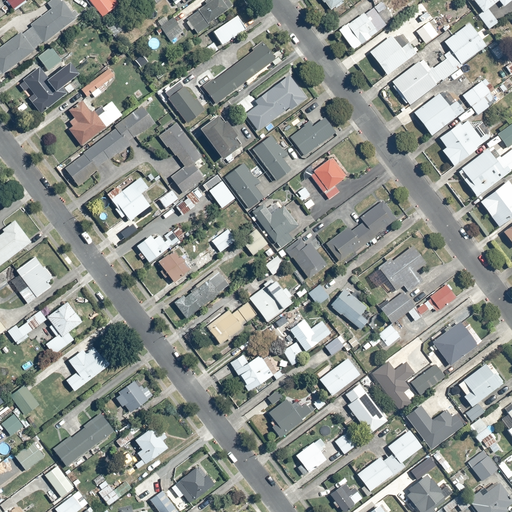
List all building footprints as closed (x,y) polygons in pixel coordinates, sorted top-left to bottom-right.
[(4,0),(13,11),(26,0),(4,0)] [(29,34),(37,46),(42,42),(43,44),(78,16),(72,9),(69,12),(60,0),(49,0),(47,3),(51,8),(30,25),(34,30),(29,34)] [(114,0),(88,0),(101,16),(118,4),(114,0)] [(205,6),(186,20),(184,22),(190,30),(193,28),(196,33),(232,8),(226,0),(210,0),(204,4),(205,6)] [(320,0),(323,3),(324,2),(329,9),(342,0),(320,0)] [(471,0),(482,12),(497,0),(498,0),(503,6),(509,0),(471,0)] [(363,13),(338,30),(352,49),(385,25),(373,8),(364,14),(363,13)] [(246,29),(237,15),(212,32),(221,46),(246,29)] [(182,32),(173,20),(161,29),(170,42),(182,32)] [(437,34),(428,21),(415,31),(425,43),(437,34)] [(469,23),(443,41),(450,50),(443,55),(454,69),(486,46),(469,23)] [(37,46),(29,34),(24,38),(20,32),(0,47),(0,74),(1,74),(2,75),(34,50),(33,49),(37,46)] [(390,35),(368,52),(386,75),(415,53),(407,42),(400,48),(390,35)] [(261,45),(213,81),(211,78),(200,86),(215,106),(274,62),(261,45)] [(36,57),(42,64),(23,80),(34,94),(28,99),(40,113),(66,92),(63,89),(75,78),(61,61),(50,46),(36,57)] [(418,61),(390,82),(408,105),(441,81),(431,68),(426,72),(418,61)] [(86,97),(98,88),(101,93),(106,89),(103,84),(114,75),(108,68),(80,90),(86,97)] [(259,105),(245,115),(257,131),(288,108),(289,110),(306,98),(289,75),(268,90),(255,100),(259,105)] [(206,109),(183,79),(163,93),(186,124),(206,109)] [(438,93),(412,113),(430,136),(463,111),(455,100),(448,106),(438,93)] [(80,146),(121,114),(111,100),(101,108),(100,106),(91,112),(82,100),(67,111),(72,118),(68,121),(72,127),(68,130),(80,146)] [(117,152),(118,154),(130,145),(128,142),(155,122),(142,105),(113,126),(116,129),(105,137),(103,139),(63,168),(77,187),(99,171),(96,168),(117,152)] [(240,145),(218,115),(199,129),(220,159),(240,145)] [(334,133),(322,117),(312,125),(310,122),(289,137),(304,156),(334,133)] [(458,124),(439,138),(446,147),(441,150),(452,166),(476,149),(476,148),(483,142),(467,120),(459,125),(458,124)] [(511,144),(511,122),(496,135),(507,149),(511,144)] [(192,164),(201,156),(174,123),(158,136),(174,157),(176,155),(185,167),(170,177),(182,194),(203,179),(192,164)] [(285,155),(270,135),(251,150),(275,181),(290,170),(281,157),(285,155)] [(487,149),(460,169),(466,177),(462,180),(475,197),(510,170),(509,170),(511,167),(511,148),(495,161),(487,149)] [(345,177),(331,158),(309,174),(328,200),(338,193),(333,186),(345,177)] [(262,188),(243,163),(224,177),(248,209),(271,192),(266,185),(262,188)] [(206,192),(208,191),(221,208),(234,198),(215,173),(203,182),(201,184),(206,192)] [(121,220),(125,217),(129,222),(149,205),(140,194),(148,188),(139,177),(122,191),(118,186),(108,194),(105,196),(116,209),(114,211),(121,220)] [(511,186),(508,181),(479,202),(498,227),(511,216),(511,186)] [(309,195),(304,186),(296,191),(301,200),(309,195)] [(204,197),(196,188),(174,207),(182,215),(204,197)] [(177,199),(170,189),(158,199),(165,208),(177,199)] [(315,204),(310,198),(303,203),(307,209),(315,204)] [(337,262),(368,242),(370,245),(378,240),(376,237),(374,234),(397,220),(393,214),(384,200),(361,214),(358,217),(362,223),(351,230),(350,228),(325,244),(337,262)] [(279,209),(275,204),(267,210),(263,205),(252,214),(279,249),(292,239),(288,234),(298,226),(283,206),(279,209)] [(0,264),(30,242),(14,221),(2,230),(3,232),(0,234),(0,264)] [(511,224),(502,232),(511,245),(511,224)] [(178,229),(172,233),(170,231),(161,238),(156,231),(136,247),(148,263),(167,249),(178,240),(183,236),(178,229)] [(235,240),(226,229),(211,241),(219,252),(235,240)] [(267,243),(255,229),(241,241),(252,255),(267,243)] [(305,244),(300,238),(285,249),(308,278),(326,263),(308,242),(305,244)] [(426,264),(413,244),(378,268),(395,292),(403,286),(407,292),(421,282),(414,272),(426,264)] [(194,266),(178,246),(157,263),(173,283),(194,266)] [(51,278),(34,256),(15,270),(27,286),(18,293),(27,304),(49,287),(46,282),(51,278)] [(284,265),(277,256),(265,265),(272,275),(284,265)] [(218,272),(174,302),(183,315),(227,285),(218,272)] [(258,312),(266,321),(290,303),(288,301),(291,299),(284,289),(281,291),(271,277),(261,284),(263,286),(248,298),(249,299),(230,314),(227,310),(206,327),(220,345),(241,327),(240,326),(258,312)] [(328,296),(322,287),(319,284),(308,293),(317,305),(328,297),(328,296)] [(415,306),(404,315),(411,325),(422,316),(421,315),(435,305),(439,310),(455,298),(445,284),(428,296),(429,297),(416,308),(415,306)] [(308,296),(302,287),(294,293),(300,301),(308,296)] [(373,313),(343,289),(330,306),(360,330),(373,313)] [(404,315),(415,306),(403,292),(381,309),(392,324),(404,315)] [(80,322),(66,303),(46,317),(40,309),(16,327),(14,325),(6,331),(13,340),(17,345),(30,336),(27,333),(47,318),(59,334),(45,344),(52,355),(73,340),(67,332),(80,322)] [(287,328),(296,340),(283,350),(293,365),(305,356),(303,353),(305,352),(330,333),(321,321),(310,329),(301,317),(287,328)] [(430,336),(433,341),(431,342),(449,366),(476,345),(458,322),(444,332),(441,328),(430,336)] [(399,336),(390,325),(377,335),(387,347),(399,336)] [(330,355),(342,347),(345,351),(349,348),(340,335),(335,338),(324,346),(330,355)] [(358,343),(353,336),(346,341),(351,348),(358,343)] [(108,364),(94,346),(86,353),(82,348),(67,361),(76,372),(65,381),(74,391),(108,364)] [(247,363),(241,354),(229,362),(249,391),(272,375),(259,355),(247,363)] [(347,358),(333,368),(329,363),(316,373),(320,378),(318,379),(330,396),(359,374),(347,358)] [(371,374),(398,409),(410,401),(403,392),(409,388),(403,380),(409,375),(413,372),(405,361),(394,370),(387,361),(371,374)] [(433,361),(408,381),(419,395),(444,376),(433,361)] [(484,412),(477,403),(500,385),(492,375),(483,364),(457,385),(465,395),(462,397),(471,407),(464,413),(471,421),(484,412)] [(151,395),(137,377),(113,396),(121,406),(123,404),(130,412),(151,395)] [(386,421),(359,384),(345,394),(351,402),(347,405),(368,434),(386,421)] [(38,404),(23,385),(9,396),(24,415),(38,404)] [(302,406),(291,394),(267,414),(275,423),(270,427),(279,438),(314,410),(307,402),(302,406)] [(325,404),(320,397),(312,403),(317,410),(325,404)] [(0,420),(12,411),(7,405),(0,410),(0,420)] [(451,417),(445,410),(431,421),(419,405),(404,416),(430,450),(454,432),(463,425),(455,414),(451,417)] [(501,419),(508,429),(506,430),(511,437),(511,408),(506,413),(507,414),(501,419)] [(24,426),(14,413),(0,424),(10,436),(24,426)] [(114,431),(100,414),(53,450),(66,468),(114,431)] [(495,438),(479,417),(467,427),(479,443),(481,442),(487,449),(489,447),(497,457),(503,451),(493,439),(495,438)] [(136,452),(141,459),(133,464),(137,470),(145,464),(165,448),(150,428),(134,440),(140,449),(136,452)] [(401,462),(421,447),(408,430),(387,446),(392,453),(382,461),(379,457),(356,474),(370,492),(404,466),(401,462)] [(357,444),(348,431),(334,441),(343,454),(357,444)] [(325,446),(318,437),(294,455),(308,473),(325,460),(319,451),(325,446)] [(43,457),(31,442),(13,455),(24,471),(43,457)] [(438,450),(433,454),(444,471),(450,467),(438,450)] [(497,468),(483,450),(466,463),(481,481),(497,468)] [(132,459),(127,452),(117,460),(122,466),(132,459)] [(511,475),(511,474),(503,461),(498,465),(507,479),(511,475)] [(73,488),(56,466),(44,475),(60,497),(73,488)] [(212,485),(197,466),(174,484),(189,503),(212,485)] [(92,480),(100,491),(98,492),(107,506),(131,488),(125,481),(113,490),(108,484),(101,474),(92,480)] [(418,511),(433,511),(435,510),(434,509),(444,501),(442,498),(445,496),(426,474),(415,484),(417,486),(405,496),(418,511)] [(352,492),(343,482),(328,495),(342,511),(345,511),(361,498),(354,490),(352,492)] [(505,492),(498,482),(480,495),(478,492),(468,500),(476,511),(505,511),(508,510),(505,507),(511,503),(504,493),(505,492)] [(75,511),(88,503),(79,491),(54,509),(56,511),(75,511)] [(177,511),(162,491),(149,500),(157,511),(177,511)] [(447,511),(456,505),(450,499),(441,506),(445,511),(447,511)]
